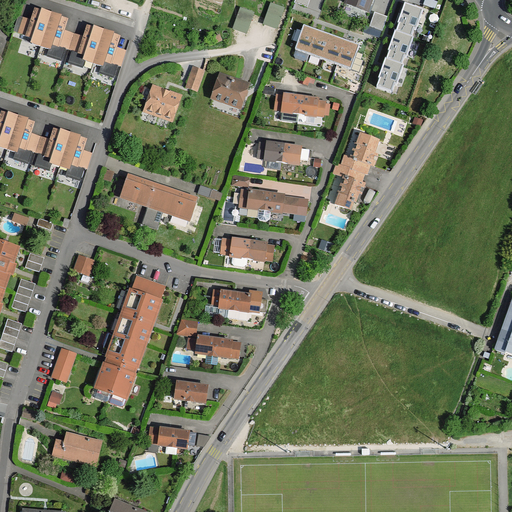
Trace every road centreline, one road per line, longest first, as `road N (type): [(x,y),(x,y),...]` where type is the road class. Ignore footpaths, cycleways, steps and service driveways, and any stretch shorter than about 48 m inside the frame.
road 1 (residential): [(2,511),(21,383),(74,231)]
road 2 (tertiary): [(479,65),(322,299)]
road 3 (residential): [(74,231),(189,270),(296,286),(322,299)]
road 4 (tertiary): [(322,299),(181,511)]
road 5 (residential): [(74,231),(127,74)]
road 6 (residential): [(127,74),(156,60),(256,43)]
